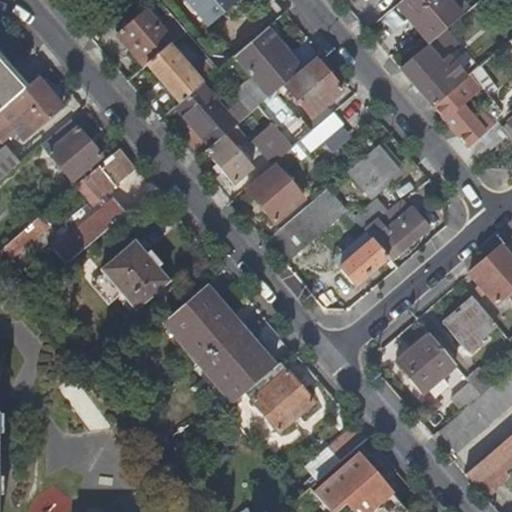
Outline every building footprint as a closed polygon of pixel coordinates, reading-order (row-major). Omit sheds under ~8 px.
[(179,0),(205,29),(238,1),(236,0),(179,0)] [(461,15),(447,0),(400,0),(396,4),(429,43),(433,40),(461,15)] [(165,86),(179,103),(200,85),(217,70),(207,59),(190,73),(171,52),(175,48),(143,9),(117,32),(160,81),(152,88),(156,94),(165,86)] [(300,70),(266,29),(231,58),(249,80),(266,99),(274,92),(283,84),(300,70)] [(465,78),(433,40),(429,43),(399,69),(432,107),(465,78)] [(341,90),(313,59),(300,70),(283,84),(310,116),(341,90)] [(0,109),(22,91),(0,65),(0,109)] [(481,95),(484,93),(469,75),(465,78),(432,107),(467,147),(496,122),(485,110),(475,119),(461,104),(477,90),(481,95)] [(61,109),(35,79),(22,91),(0,109),(0,140),(2,142),(15,131),(19,137),(28,130),(32,134),(61,109)] [(175,107),(210,148),(235,126),(256,108),(266,99),(249,80),(233,94),(241,102),(225,115),(200,85),(179,103),(175,107)] [(297,118),(274,92),(266,99),(256,108),(271,125),(291,148),(312,129),(301,115),(297,118)] [(350,96),(332,111),(344,126),(363,112),(350,96)] [(503,116),(492,103),(485,109),(485,110),(496,122),(497,121),(503,116)] [(339,126),(329,115),(312,129),(291,148),(288,150),(298,161),(339,126)] [(99,157),(68,121),(40,145),(70,182),(99,157)] [(508,135),(497,121),(496,122),(467,147),(478,160),(508,135)] [(253,141),(272,164),(288,150),(291,148),(271,125),(253,141)] [(243,136),(235,126),(210,148),(204,152),(232,184),(249,170),(238,156),(242,152),(235,144),(243,136)] [(397,173),(374,147),(353,166),(375,192),(397,173)] [(0,150),(0,179),(17,165),(3,148),(0,150)] [(97,199),(133,167),(117,149),(81,180),(97,199)] [(280,175),(273,167),(245,191),(273,224),(295,206),(273,181),(280,175)] [(283,265),(346,210),(327,188),(264,242),(283,265)] [(51,250),(64,265),(123,214),(110,199),(51,250)] [(375,201),(354,219),(371,240),(387,258),(390,261),(428,229),(410,208),(408,209),(400,200),(386,212),(375,201)] [(49,226),(39,216),(0,250),(0,265),(1,267),(49,226)] [(354,286),(387,258),(371,240),(339,268),(354,286)] [(166,282),(133,242),(100,270),(134,310),(145,301),(148,305),(155,299),(152,295),(166,282)] [(511,305),(511,258),(501,245),(467,274),(497,308),(507,300),(511,305)] [(237,326),(203,286),(161,321),(195,362),(237,326)] [(476,340),(494,325),(471,298),(441,323),(461,346),(473,336),(476,340)] [(195,362),(230,403),(243,392),(272,367),(237,326),(195,362)] [(420,393),(453,365),(427,335),(394,363),(420,393)] [(284,371),(277,363),(272,367),(243,392),(249,400),(276,432),(311,403),(284,371)] [(448,457),(511,403),(511,367),(492,385),(479,396),(459,413),(431,437),(448,457)] [(126,394),(105,370),(96,378),(117,402),(126,394)] [(479,370),(466,381),(468,383),(479,396),(492,385),(479,370)] [(448,401),(459,413),(479,396),(468,383),(448,401)] [(502,472),(511,464),(511,435),(488,454),(502,472)] [(303,471),(314,483),(336,464),(325,452),(303,471)] [(403,511),(404,511),(355,454),(313,491),(331,511),(342,502),(351,511),(354,509),(356,511),(403,511)] [(507,478),(502,472),(488,454),(463,475),(483,497),(507,478)] [(428,511),(429,511),(418,499),(404,511),(403,511),(428,511)]
